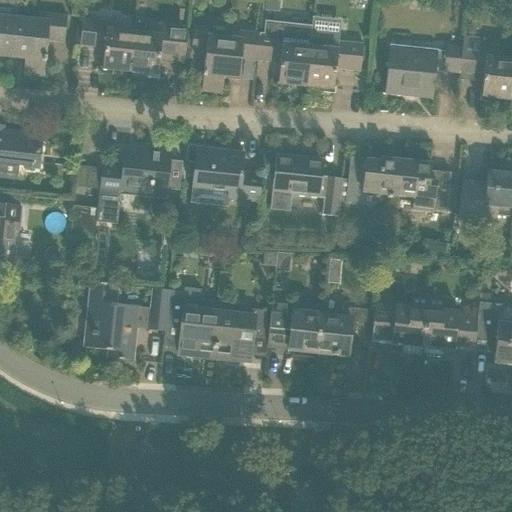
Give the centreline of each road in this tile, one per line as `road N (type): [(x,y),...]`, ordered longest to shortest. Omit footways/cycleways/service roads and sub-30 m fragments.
road 1 (residential): [(511,409),(88,384),(0,346)]
road 2 (residential): [(511,125),(0,88)]
